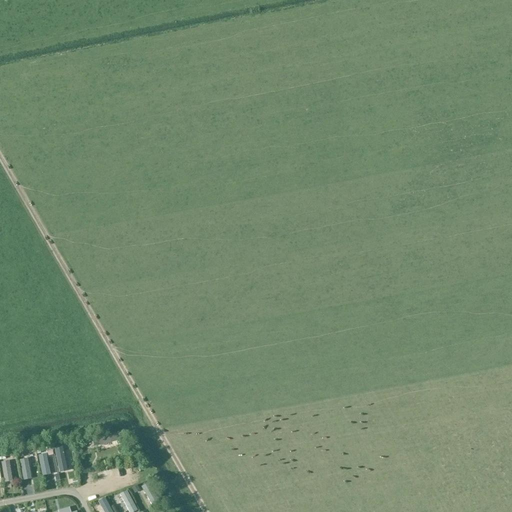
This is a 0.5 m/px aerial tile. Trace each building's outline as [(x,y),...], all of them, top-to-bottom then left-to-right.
[(121,431),(101,437),(103,443),(123,437),(121,431)] [(54,448),(59,473),(67,472),(62,447),(54,448)] [(46,454),(38,456),(42,477),(50,475),(46,454)] [(27,459),(19,461),(23,481),(31,480),(27,459)] [(12,482),(9,462),(1,463),(4,483),(12,482)] [(149,483),(141,487),(151,505),(159,500),(149,483)] [(126,491),(119,495),(128,511),(134,511),(137,511),(126,491)] [(99,502),(104,511),(111,511),(104,499),(99,502)] [(12,511),(21,511),(21,502),(11,503),(12,511)] [(74,511),(71,503),(55,509),(56,511),(74,511)]
